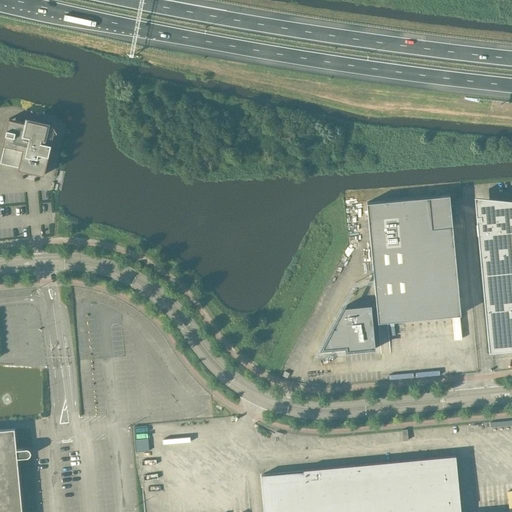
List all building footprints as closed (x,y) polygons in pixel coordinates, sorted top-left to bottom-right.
[(9,119),(7,128),(3,145),(5,145),(0,163),(18,167),(18,169),(44,175),(52,139),(55,129),(47,127),(48,123),(28,119),(27,123),(9,119)] [(461,314),(450,195),(367,203),(377,308),(371,308),(371,305),(342,308),(333,324),(335,324),(336,328),(331,329),(319,350),(320,350),(322,350),(336,349),(337,350),(342,350),(341,348),(345,348),(346,352),(375,349),(372,320),(378,319),(378,322),(461,314)] [(511,205),(476,209),(489,352),(511,349),(511,205)] [(22,511),(17,458),(26,457),(27,457),(28,457),(29,456),(30,455),(30,454),(30,453),(30,452),(30,451),(30,450),(29,450),(29,449),(28,449),(27,448),(26,448),(16,449),(14,428),(0,429),(0,511),(22,511)] [(151,439),(139,439),(139,449),(151,449),(151,439)] [(459,511),(455,457),(261,475),(264,511),(459,511)]
